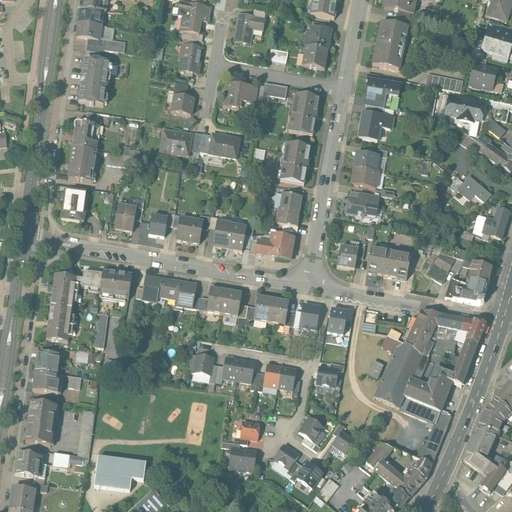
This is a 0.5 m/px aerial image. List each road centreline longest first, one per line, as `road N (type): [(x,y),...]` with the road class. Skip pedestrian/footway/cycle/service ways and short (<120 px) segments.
road 1 (residential): [(23,238),(308,285)]
road 2 (residential): [(1,511),(28,284),(19,264)]
road 3 (residential): [(27,204),(43,192),(69,0)]
road 4 (primary): [(425,511),(505,316)]
road 5 (residential): [(308,285),(505,316)]
road 6 (residential): [(308,285),(343,89)]
road 7 (residential): [(343,89),(214,68)]
